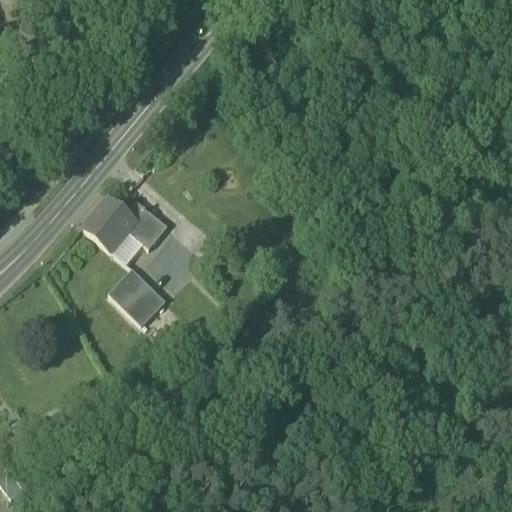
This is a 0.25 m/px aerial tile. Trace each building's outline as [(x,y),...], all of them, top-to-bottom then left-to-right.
[(81,234),(109,257),(125,237),(142,251),(148,256),(168,232),(136,207),(127,219),(107,202),(81,234)] [(125,237),(109,257),(126,271),(142,251),(125,237)] [(107,302),(140,332),(164,307),(131,276),(107,302)] [(249,348),(255,358),(281,343),(275,333),(249,348)] [(12,438),(16,445),(28,437),(15,417),(3,425),(12,438)] [(0,446),(12,438),(3,425),(0,426),(0,446)] [(16,445),(36,474),(49,466),(29,436),(28,437),(16,445)] [(0,482),(0,493),(10,507),(22,497),(7,477),(0,482)]
